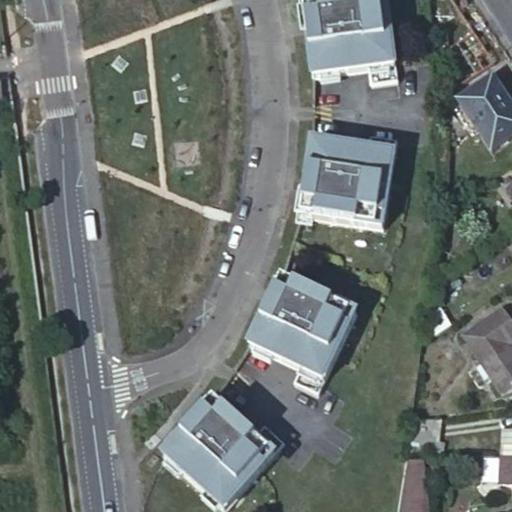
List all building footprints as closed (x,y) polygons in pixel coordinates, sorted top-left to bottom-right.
[(348,0),(325,3),(304,6),(314,81),(341,78),(370,74),(372,88),(399,85),(397,69),(387,0),(348,0)] [(481,45),(461,14),(435,31),(455,62),(481,45)] [(511,141),(511,111),(493,81),(458,104),(491,155),(511,141)] [(384,231),(398,143),(371,140),(369,154),(313,145),(301,219),(384,231)] [(358,316),(282,281),(250,349),(301,374),(294,387),(319,397),(358,316)] [(511,345),(511,326),(503,313),(463,339),(500,398),(511,390),(511,357),(510,359),(505,350),(511,345)] [(256,441),(214,403),(163,459),(225,511),(226,511),(286,446),(265,430),(256,441)] [(404,463),(406,463),(422,461),(425,438),(439,440),(442,419),(410,424),(404,463)] [(511,430),(502,430),(501,458),(511,458),(511,430)] [(511,458),(501,458),(500,485),(511,485),(511,458)] [(406,463),(398,511),(427,511),(422,461),(406,463)]
